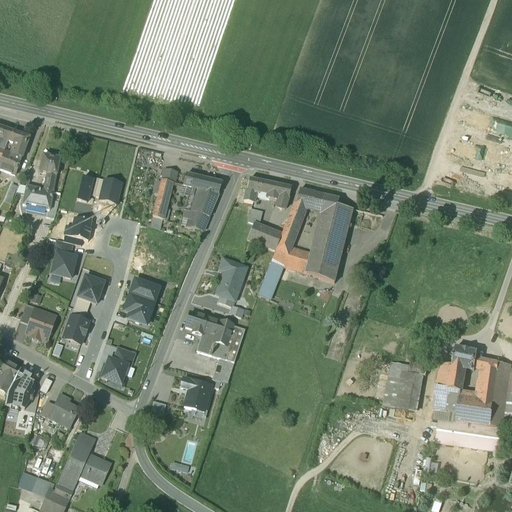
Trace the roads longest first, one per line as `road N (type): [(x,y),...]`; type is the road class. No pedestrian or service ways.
road 1 (unclassified): [(137,423),(236,157)]
road 2 (secondary): [(511,223),(236,157)]
road 3 (secondary): [(236,157),(0,100)]
road 4 (track): [(419,201),(495,0)]
road 5 (residential): [(82,386),(118,272),(117,244)]
